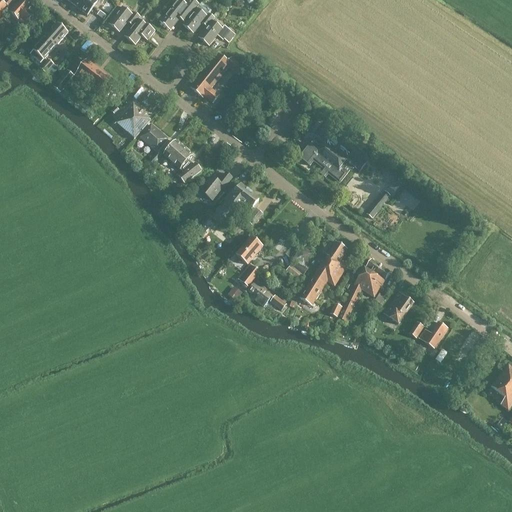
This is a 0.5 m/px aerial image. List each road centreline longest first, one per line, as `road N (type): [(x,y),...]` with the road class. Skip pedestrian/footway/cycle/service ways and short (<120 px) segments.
road 1 (tertiary): [(511,354),(171,98)]
road 2 (tertiary): [(144,77),(43,0)]
